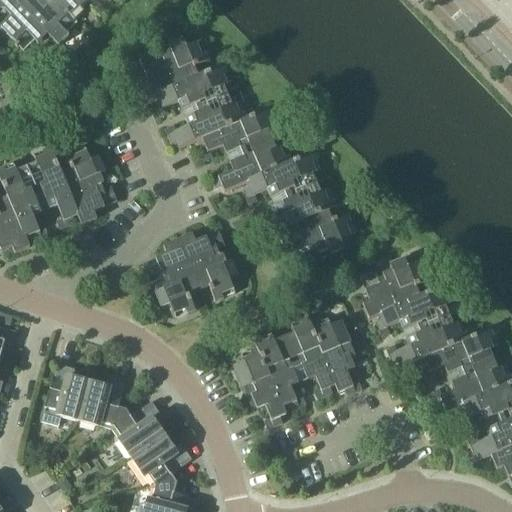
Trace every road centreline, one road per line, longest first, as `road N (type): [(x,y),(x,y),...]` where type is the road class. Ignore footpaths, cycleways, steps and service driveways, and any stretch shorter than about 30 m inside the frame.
road 1 (residential): [(241,511),(210,412),(175,366),(150,345),(47,304)]
road 2 (residential): [(47,304),(163,217),(167,200),(135,119)]
road 3 (residential): [(36,511),(8,469),(47,304)]
road 4 (residential): [(415,489),(388,421),(285,462)]
